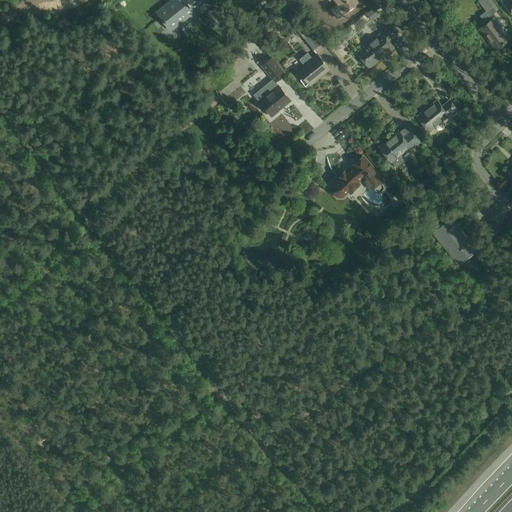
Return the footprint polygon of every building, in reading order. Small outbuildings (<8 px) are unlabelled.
[(193,10),(195,11),(205,3),(202,0),(173,0),(172,1),(173,2),(169,5),(168,4),(158,12),(171,28),(193,10)] [(332,0),(337,5),(332,10),(338,18),(344,13),(344,14),(359,1),(357,2),(355,0),(332,0)] [(483,21),(497,11),(488,0),(478,0),(486,11),(480,16),(483,21)] [(378,15),(378,12),(374,8),(367,14),(372,20),(378,15)] [(66,16),(58,22),(62,29),(71,24),(66,16)] [(509,39),(494,18),(480,29),(495,49),(509,39)] [(381,33),(362,49),(357,53),(369,68),(375,63),(373,62),(386,52),(387,53),(394,48),(389,41),(397,35),(388,24),(380,31),(381,33)] [(313,50),(318,46),(309,35),(304,39),(313,50)] [(272,52),(276,58),(284,52),(280,46),(272,52)] [(238,50),(233,53),(235,58),(241,56),(238,50)] [(312,58),(308,53),(300,60),(304,65),(298,69),(305,77),(301,80),(307,87),(329,69),(317,54),(312,58)] [(272,57),(262,65),(273,79),(275,81),(285,73),(272,57)] [(275,81),(273,79),(254,94),(259,101),(260,101),(272,116),(291,101),(278,85),(279,85),(275,81)] [(442,106),(437,100),(430,106),(431,107),(419,117),(417,115),(417,116),(429,131),(449,116),(450,118),(459,112),(450,100),(442,106)] [(399,155),(410,146),(412,148),(420,142),(412,131),(404,137),(399,131),(391,136),(393,138),(380,147),(379,146),(378,147),(390,162),(391,161),(396,167),(403,161),(399,155)] [(332,151),(334,157),(339,155),(341,161),(345,159),(341,148),(332,151)] [(373,186),(362,195),(365,198),(367,200),(370,202),(373,203),(377,204),(382,204),(380,192),(383,192),(385,189),(385,186),(384,183),(381,180),(382,180),(363,156),(354,164),(355,166),(347,172),(346,171),(339,178),(336,175),(332,179),(327,184),(332,189),(332,191),(338,197),(343,197),(346,193),(345,193),(348,190),(350,192),(359,183),(357,182),(364,176),(373,186)] [(475,247),(452,218),(433,232),(443,245),(445,244),(458,261),(475,247)] [(380,254),(374,248),(369,253),(375,259),(380,254)] [(248,298),(251,287),(240,283),(236,294),(248,298)]
